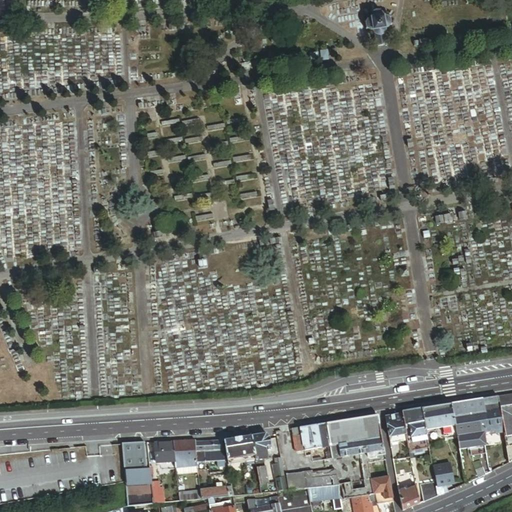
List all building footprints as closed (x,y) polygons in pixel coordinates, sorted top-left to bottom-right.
[(374,35),(376,48),(386,46),(384,33),(385,30),(386,30),(388,29),(390,27),(390,26),(391,25),(391,22),(391,21),(389,18),(387,17),(385,17),(383,17),(382,14),(381,13),(380,12),(378,11),(375,11),(374,12),(372,13),(370,16),(370,18),(367,19),(366,21),(364,23),(364,26),(365,29),(366,30),(368,31),(370,32),(371,32),(374,35)] [(511,395),(498,398),(500,411),(511,409),(511,395)] [(500,411),(498,398),(481,401),(484,419),(478,420),(481,434),(484,434),(503,430),(500,411)] [(481,401),(453,405),(455,418),(463,417),(464,422),(478,420),(484,419),(481,401)] [(455,418),(453,405),(423,410),(425,424),(427,432),(456,427),(455,418)] [(503,430),(505,437),(511,436),(511,409),(500,411),(503,430)] [(425,424),(423,410),(412,412),(415,425),(425,424)] [(412,412),(403,413),(404,415),(406,427),(410,426),(415,425),(412,412)] [(390,439),(407,435),(406,427),(404,415),(386,418),(390,439)] [(379,416),(356,420),(358,435),(350,437),(351,444),(383,438),(379,416)] [(456,427),(458,438),(481,434),(478,420),(464,422),(463,417),(455,418),(456,427)] [(356,420),(328,425),(332,447),(340,446),(351,444),(350,437),(358,435),(356,420)] [(413,439),(428,437),(427,432),(425,424),(415,425),(410,426),(411,435),(412,440),(413,439)] [(328,425),(301,430),(304,446),(305,446),(306,452),(332,447),(328,425)] [(301,430),(293,431),(297,453),(306,452),(305,446),(304,446),(301,430)] [(256,457),(257,463),(269,461),(267,453),(273,452),(270,438),(268,434),(253,437),(256,457)] [(481,434),(458,438),(460,450),(486,446),(484,434),(481,434)] [(407,435),(390,439),(391,445),(408,441),(407,435)] [(228,461),(256,457),(253,437),(226,441),(228,461)] [(385,451),(383,438),(351,444),(340,446),(342,458),(355,456),(360,455),(366,454),(385,451)] [(214,453),(214,441),(196,442),(198,464),(205,464),(205,453),(214,453)] [(226,462),(223,441),(214,441),(214,453),(205,453),(205,464),(221,463),(226,462)] [(198,464),(196,442),(175,443),(177,462),(177,470),(198,468),(198,464)] [(177,462),(175,443),(154,444),(156,464),(176,462),(177,462)] [(148,471),(145,444),(124,445),(128,483),(135,482),(134,473),(148,471)] [(342,458),(340,446),(332,447),(334,460),(342,458)] [(387,461),(385,451),(366,454),(368,460),(368,464),(387,461)] [(281,459),(275,460),(276,466),(273,466),(278,493),(287,492),(281,459)] [(353,498),(374,495),(371,480),(368,464),(368,460),(361,462),(366,488),(354,490),(352,483),(345,484),(348,499),(353,498)] [(479,479),(487,475),(480,461),(472,465),(479,479)] [(434,468),(436,483),(437,487),(447,485),(454,484),(451,465),(434,468)] [(268,468),(258,470),(261,486),(270,485),(268,468)] [(135,482),(152,480),(152,477),(152,470),(148,471),(134,473),(135,482)] [(306,490),(309,490),(315,489),(314,475),(313,472),(304,473),(306,490)] [(315,489),(339,487),(340,487),(337,472),(314,475),(315,489)] [(287,475),(289,492),(306,490),(304,473),(287,475)] [(152,477),(152,480),(153,484),(161,483),(160,476),(152,477)] [(394,498),(390,477),(371,480),(374,495),(375,495),(383,493),(385,500),(393,498),(394,498)] [(161,483),(153,484),(154,499),(164,498),(163,483),(161,483)] [(424,503),(439,497),(437,487),(436,483),(421,486),(424,503)] [(439,497),(449,493),(447,485),(437,487),(439,497)] [(315,489),(309,490),(312,504),(334,500),(341,499),(339,487),(315,489)] [(403,511),(420,505),(421,505),(417,487),(408,491),(409,497),(402,501),(403,511)] [(216,490),(202,491),(203,500),(210,500),(230,498),(228,489),(222,489),(216,490)] [(400,494),(402,501),(409,497),(408,491),(406,491),(400,494)] [(184,502),(196,501),(195,492),(180,493),(180,502),(184,502)] [(386,503),(385,500),(383,493),(375,495),(376,501),(377,505),(386,504),(386,503)] [(376,501),(375,495),(374,495),(353,498),(354,505),(373,502),(376,501)] [(290,500),(281,502),(283,511),(312,511),(309,496),(290,500)] [(236,507),(234,497),(230,498),(210,500),(212,511),(234,507),(236,507)] [(281,506),(279,497),(272,498),(274,505),(274,508),(281,506)] [(274,505),(272,498),(253,501),(254,505),(262,503),(263,507),(274,505)] [(343,510),(341,499),(334,500),(335,503),(336,511),(343,510)] [(253,501),(249,502),(250,509),(263,507),(262,503),(254,505),(253,501)] [(373,502),(354,505),(355,511),(374,511),(374,506),(373,502)] [(377,505),(380,511),(389,511),(387,503),(386,503),(386,504),(377,505)]
